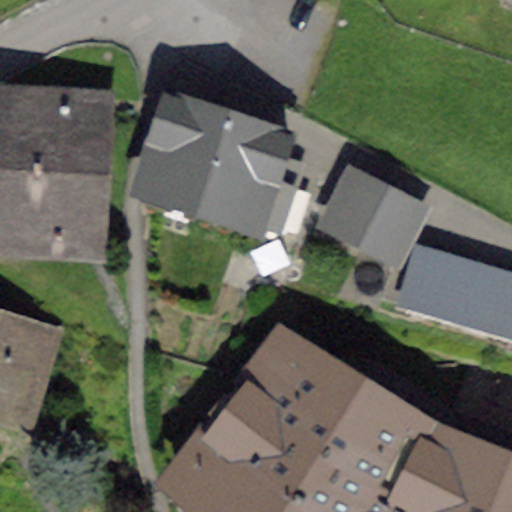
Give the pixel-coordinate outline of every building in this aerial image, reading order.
[(511,0),(386,0),(398,13),(511,50),(511,0)] [(303,154),(283,148),(289,128),(190,96),(192,91),(174,85),(142,192),(165,200),(169,188),(243,212),(245,208),(281,219),(303,154)] [(8,94),(1,228),(90,233),(97,98),(8,94)] [(356,171),(335,211),(396,243),(417,201),(356,171)] [(511,335),(511,332),(511,265),(419,237),(399,301),(511,335)] [(0,313),(0,410),(20,416),(47,328),(0,313)] [(511,511),(511,465),(429,433),(285,342),(187,469),(232,511),(511,511)]
